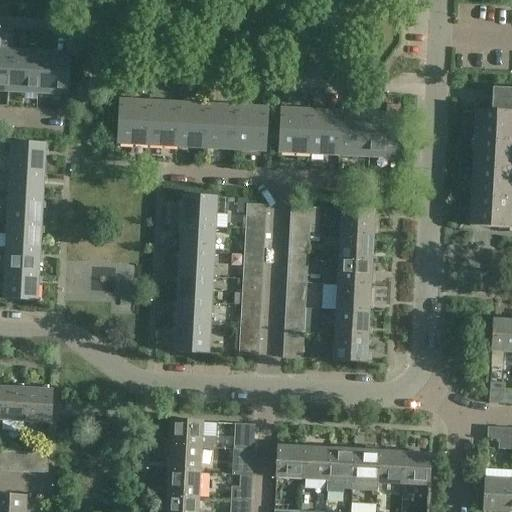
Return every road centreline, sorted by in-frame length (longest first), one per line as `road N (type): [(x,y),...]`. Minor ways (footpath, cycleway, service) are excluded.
road 1 (residential): [(439,92),(117,75),(76,35),(0,31)]
road 2 (residential): [(439,92),(424,364),(411,389)]
road 3 (residential): [(270,393),(147,387),(58,333),(0,331)]
road 4 (residential): [(270,393),(279,185)]
road 5 (residential): [(411,389),(389,400),(270,393)]
